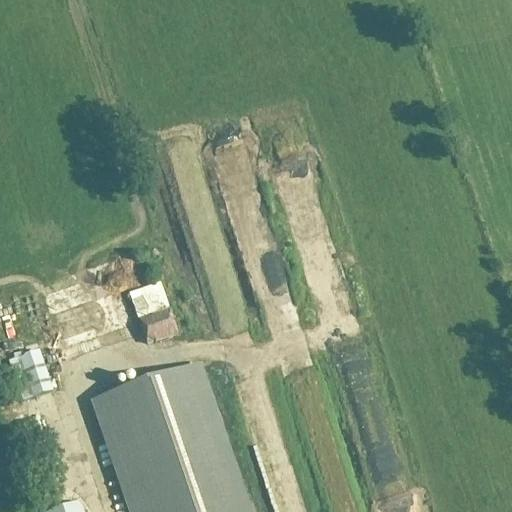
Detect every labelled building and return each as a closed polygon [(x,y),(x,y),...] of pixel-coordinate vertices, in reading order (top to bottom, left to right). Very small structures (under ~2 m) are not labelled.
[(65,275),(50,278),(53,297),(68,294),(65,275)] [(160,287),(130,297),(138,322),(147,347),(178,338),(174,325),(169,311),(168,312),(160,287)] [(259,344),(219,355),(224,375),(264,364),(259,344)] [(9,365),(23,406),(52,395),(38,355),(9,365)] [(245,511),(197,370),(95,404),(131,511),(245,511)] [(263,499),(288,495),(285,479),(261,483),(263,499)]
